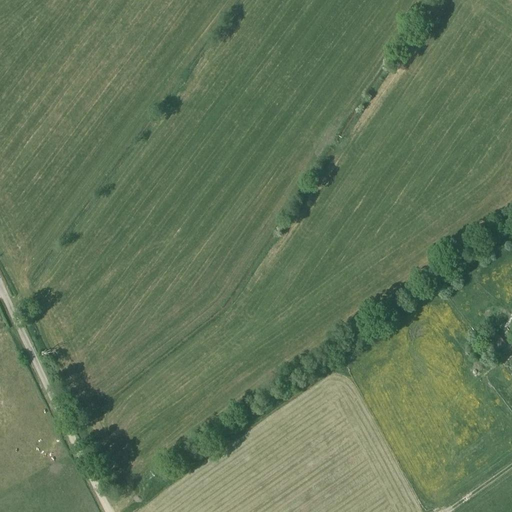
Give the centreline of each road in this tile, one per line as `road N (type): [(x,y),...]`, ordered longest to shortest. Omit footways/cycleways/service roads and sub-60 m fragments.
road 1 (track): [(511,231),(118,511)]
road 2 (unclassified): [(72,443),(0,288)]
